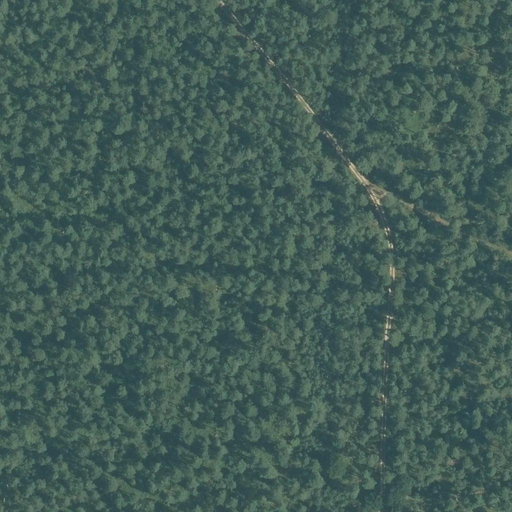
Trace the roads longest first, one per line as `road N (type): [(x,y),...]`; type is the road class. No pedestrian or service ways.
road 1 (track): [(219,0),(364,179),(389,237),(378,511)]
road 2 (track): [(364,179),(511,257)]
